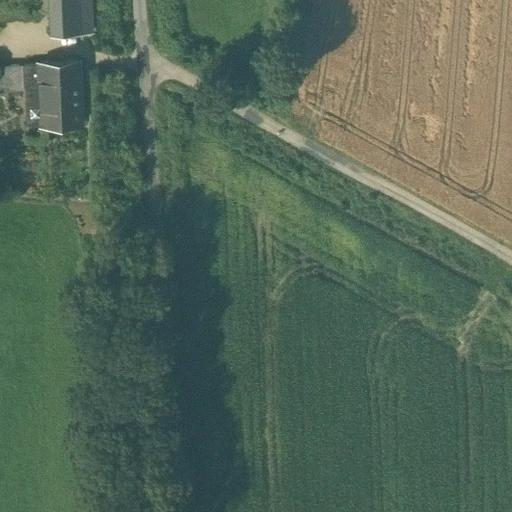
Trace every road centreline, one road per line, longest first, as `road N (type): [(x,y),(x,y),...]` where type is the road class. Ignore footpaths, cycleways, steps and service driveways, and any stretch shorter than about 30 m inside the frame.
road 1 (unclassified): [(137,0),(175,511)]
road 2 (track): [(145,68),(191,82),(511,264)]
